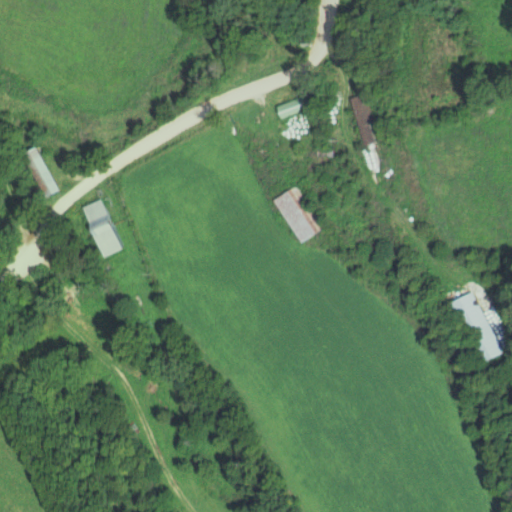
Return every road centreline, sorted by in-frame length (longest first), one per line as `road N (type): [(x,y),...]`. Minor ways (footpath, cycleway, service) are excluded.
road 1 (residential): [(0,258),(127,155),(224,97),(305,66),(323,49),(334,0)]
road 2 (residential): [(323,49),(350,74),(344,120),(360,171),(406,215),(449,279)]
